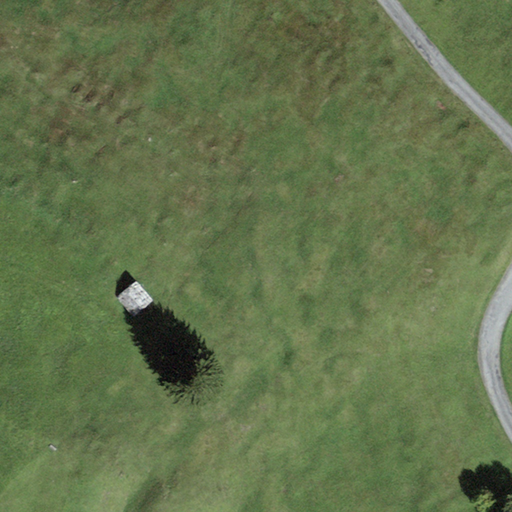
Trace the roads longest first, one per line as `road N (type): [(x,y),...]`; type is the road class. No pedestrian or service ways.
road 1 (unclassified): [(511,141),(392,0)]
road 2 (unclassified): [(511,422),(498,403),(491,339),(511,298)]
